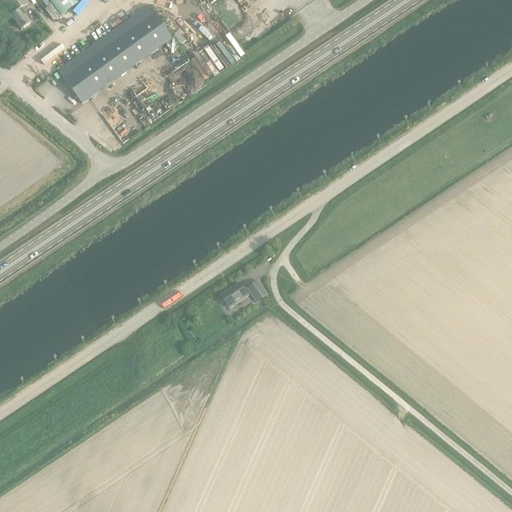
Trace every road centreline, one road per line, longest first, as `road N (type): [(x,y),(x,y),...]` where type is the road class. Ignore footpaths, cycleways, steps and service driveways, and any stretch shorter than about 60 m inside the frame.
road 1 (unclassified): [(0,411),(511,67)]
road 2 (secondary): [(0,272),(408,0)]
road 3 (unclassified): [(113,167),(367,0)]
road 4 (track): [(511,491),(283,306)]
road 5 (unclassified): [(113,167),(0,74)]
road 6 (unclassified): [(0,245),(113,167)]
